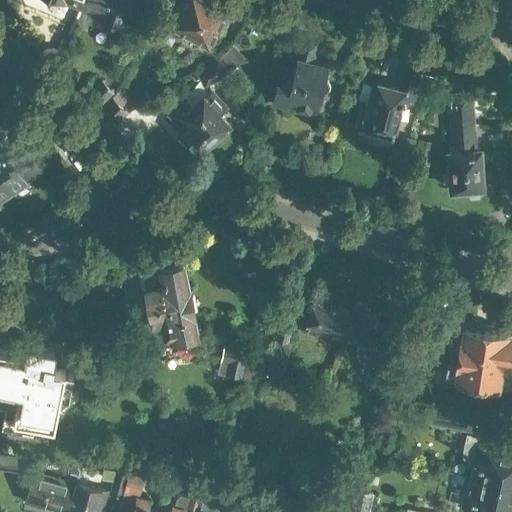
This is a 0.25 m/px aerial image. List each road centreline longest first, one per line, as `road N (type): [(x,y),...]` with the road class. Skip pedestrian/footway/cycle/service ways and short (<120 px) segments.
road 1 (residential): [(111,213),(268,206),(495,274),(511,272)]
road 2 (residential): [(111,213),(84,155),(0,25)]
road 3 (residential): [(388,0),(511,22)]
road 4 (residential): [(0,269),(111,213)]
